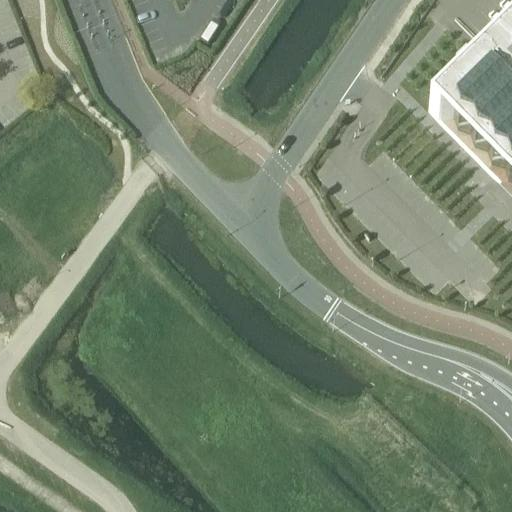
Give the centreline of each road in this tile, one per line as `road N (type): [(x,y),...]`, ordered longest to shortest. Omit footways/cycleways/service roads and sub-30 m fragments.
road 1 (unclassified): [(511,402),(331,311),(238,224)]
road 2 (unclassified): [(388,0),(238,224)]
